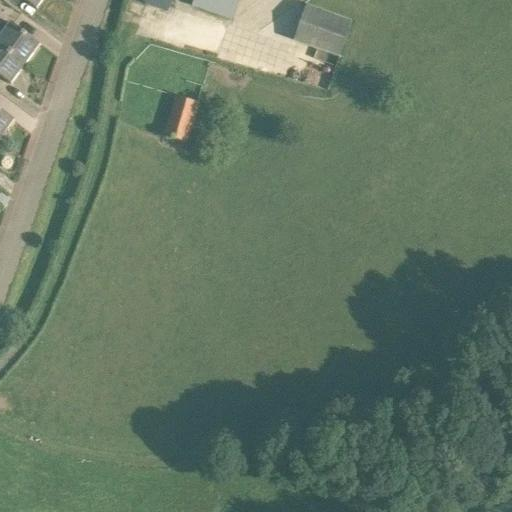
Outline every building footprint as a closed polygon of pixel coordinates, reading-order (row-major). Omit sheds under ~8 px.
[(22,0),(37,10),(44,0),(22,0)] [(149,0),(147,6),(171,13),(175,0),(149,0)] [(349,22),(306,8),(295,41),(339,55),(349,22)] [(0,38),(0,47),(26,66),(40,46),(11,24),(0,38)] [(26,66),(0,47),(0,79),(1,78),(11,86),(26,66)] [(185,144),(197,105),(168,96),(160,120),(170,123),(165,138),(185,144)] [(0,141),(14,122),(0,111),(0,141)]
